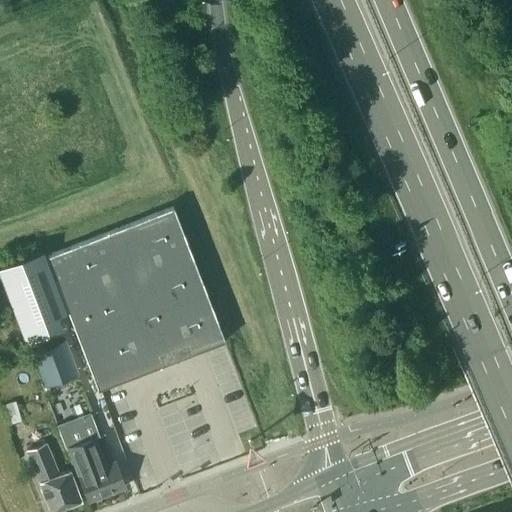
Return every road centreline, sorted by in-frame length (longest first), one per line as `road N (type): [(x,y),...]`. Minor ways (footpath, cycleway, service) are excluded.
road 1 (trunk): [(213,0),(239,127),(270,210),(337,474)]
road 2 (trunk): [(334,0),(511,414)]
road 3 (trunk): [(511,294),(387,0)]
road 4 (primary): [(511,405),(337,474)]
road 5 (primary): [(390,511),(511,471)]
